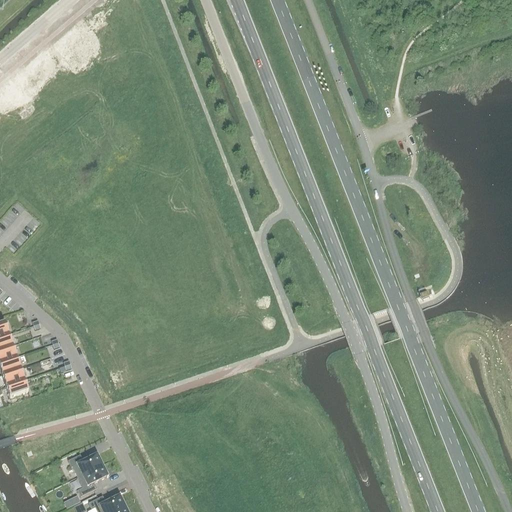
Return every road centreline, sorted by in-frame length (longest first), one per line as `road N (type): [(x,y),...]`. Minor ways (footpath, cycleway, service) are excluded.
road 1 (unclassified): [(407,511),(358,354),(205,0)]
road 2 (primary): [(235,0),(437,511)]
road 3 (unclassified): [(507,511),(423,332),(307,0)]
road 4 (primary): [(477,511),(277,0)]
road 5 (residential): [(103,414),(61,333),(0,277)]
